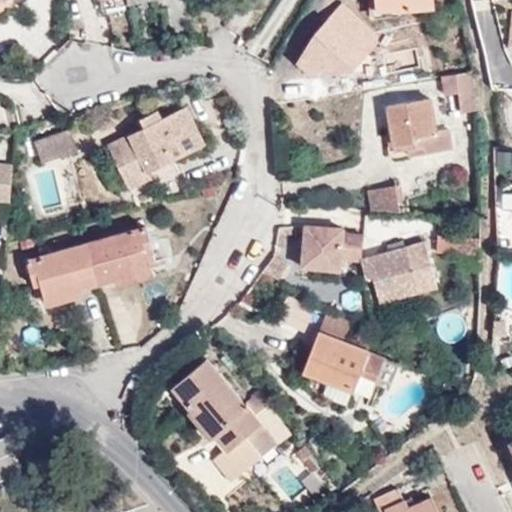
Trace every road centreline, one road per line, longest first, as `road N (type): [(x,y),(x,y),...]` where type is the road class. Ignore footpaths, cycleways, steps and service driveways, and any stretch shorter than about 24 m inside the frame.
road 1 (residential): [(67,85),(203,64),(240,79),(257,117),(250,183),(197,314),(106,380),(83,413)]
road 2 (residential): [(83,413),(174,511)]
